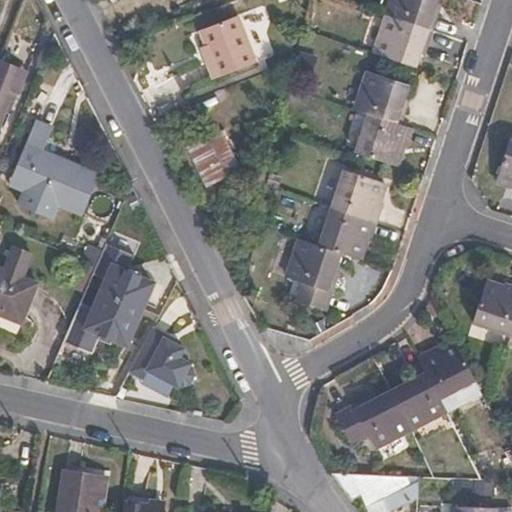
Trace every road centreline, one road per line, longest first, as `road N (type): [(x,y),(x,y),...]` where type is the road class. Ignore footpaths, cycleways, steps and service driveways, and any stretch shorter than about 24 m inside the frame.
road 1 (residential): [(67,0),(269,390)]
road 2 (residential): [(0,395),(250,450),(288,447)]
road 3 (residential): [(269,390),(386,321),(406,300),(436,214)]
road 4 (residential): [(436,214),(508,0)]
